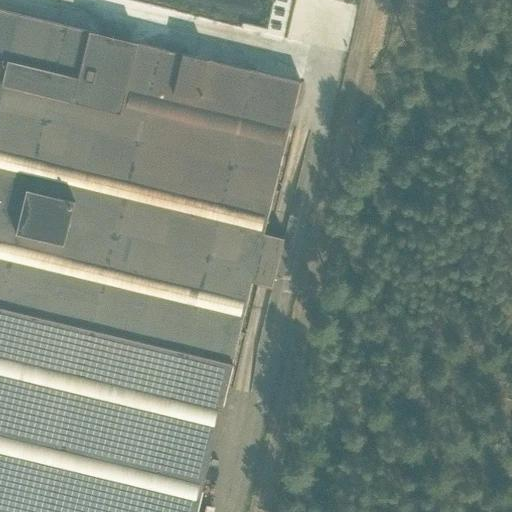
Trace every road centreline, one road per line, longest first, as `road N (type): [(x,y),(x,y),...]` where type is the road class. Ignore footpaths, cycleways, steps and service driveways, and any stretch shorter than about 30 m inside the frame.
road 1 (track): [(369,0),(257,511)]
road 2 (track): [(511,81),(352,77)]
